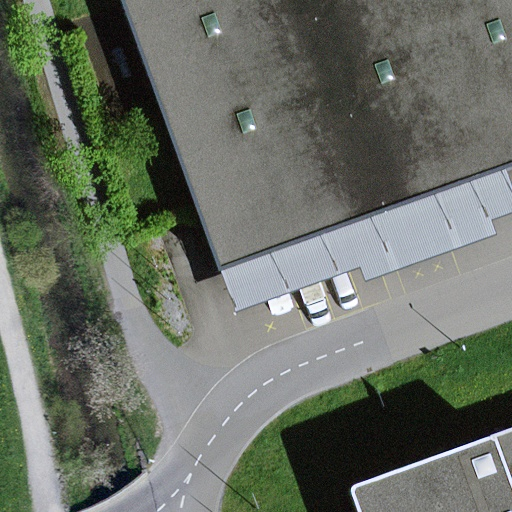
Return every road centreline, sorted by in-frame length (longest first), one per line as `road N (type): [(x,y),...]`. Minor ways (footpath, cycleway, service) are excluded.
road 1 (unclassified): [(511,287),(285,372),(249,395),(165,511)]
road 2 (track): [(55,511),(0,279)]
